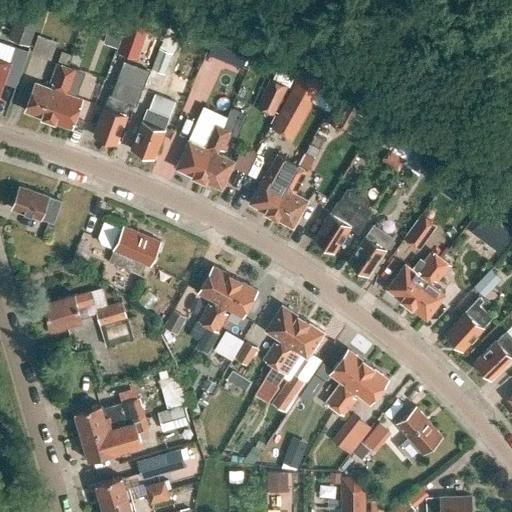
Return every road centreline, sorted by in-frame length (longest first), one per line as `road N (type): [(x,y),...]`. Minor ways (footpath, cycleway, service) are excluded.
road 1 (residential): [(511,456),(444,375),(343,293),(267,246),(80,167),(0,143)]
road 2 (residential): [(67,511),(0,280)]
